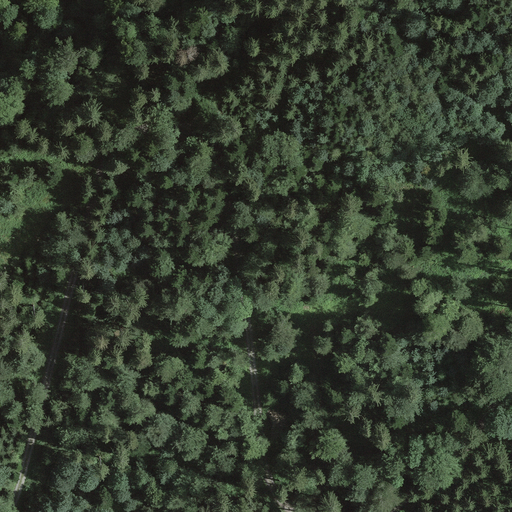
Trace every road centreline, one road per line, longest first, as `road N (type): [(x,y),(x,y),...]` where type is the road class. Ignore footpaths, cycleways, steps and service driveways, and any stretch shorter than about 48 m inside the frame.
road 1 (track): [(290,511),(265,479),(234,225),(203,151),(170,122),(113,129),(101,140),(86,177),(81,247),(7,511)]
road 2 (track): [(511,371),(451,463),(424,490),(379,511)]
